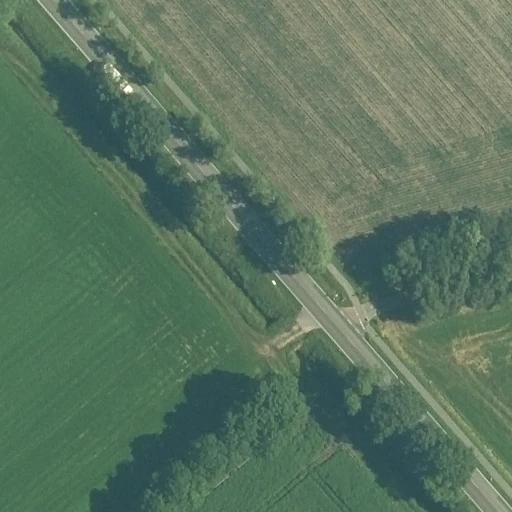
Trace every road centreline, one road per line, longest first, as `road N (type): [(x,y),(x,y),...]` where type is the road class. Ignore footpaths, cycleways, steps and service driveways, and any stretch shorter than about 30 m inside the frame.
road 1 (tertiary): [(48,0),(331,322)]
road 2 (tertiary): [(331,322),(492,511)]
road 3 (unclassified): [(331,322),(511,267)]
